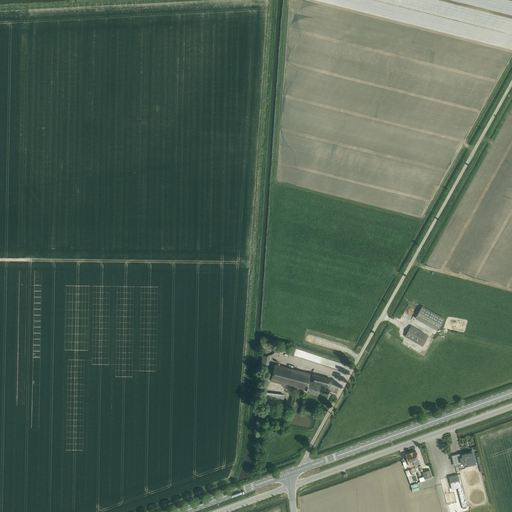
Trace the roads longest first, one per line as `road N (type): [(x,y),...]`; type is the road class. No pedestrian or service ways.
road 1 (track): [(305,467),(317,432),(511,83)]
road 2 (unclassified): [(511,406),(291,486)]
road 3 (secondary): [(511,393),(385,438)]
